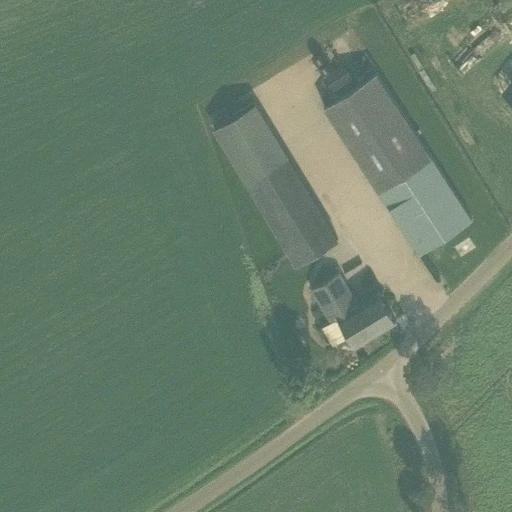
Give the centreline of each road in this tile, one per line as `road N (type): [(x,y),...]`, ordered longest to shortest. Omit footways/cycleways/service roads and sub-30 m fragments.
road 1 (unclassified): [(177,511),(385,371)]
road 2 (unclassified): [(385,371),(511,246)]
road 3 (unclassified): [(442,511),(445,491),(430,447),(385,371)]
